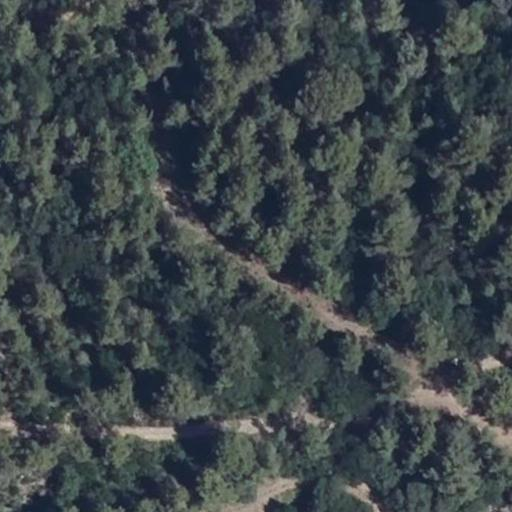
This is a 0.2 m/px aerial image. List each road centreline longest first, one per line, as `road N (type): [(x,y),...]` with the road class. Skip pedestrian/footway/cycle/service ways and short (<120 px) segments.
road 1 (track): [(131,0),(196,228),(443,375)]
road 2 (track): [(391,511),(361,487),(268,495),(234,511)]
